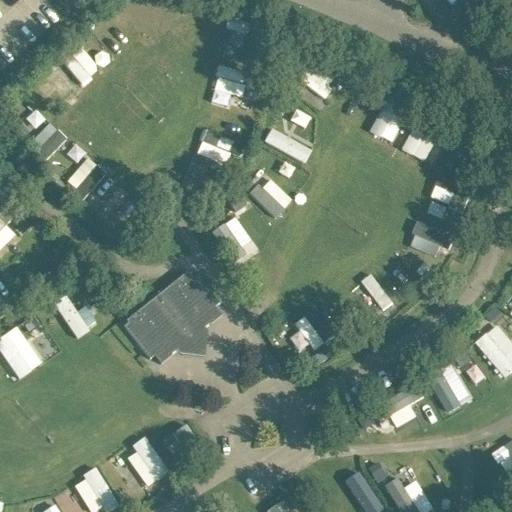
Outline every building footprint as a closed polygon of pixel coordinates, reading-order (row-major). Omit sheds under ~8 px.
[(158,29),(152,22),(163,13),(151,0),(122,0),(117,4),(147,39),(158,29)] [(108,64),(133,46),(111,15),(85,34),(108,64)] [(232,31),(223,57),(239,63),(252,25),(228,17),(224,28),(232,31)] [(104,70),(81,43),(60,61),(83,88),(104,70)] [(313,60),(297,80),(322,100),(338,79),(313,60)] [(243,99),(250,75),(219,66),(211,90),(243,99)] [(393,144),(410,107),(387,97),(370,134),(393,144)] [(226,140),(230,125),(217,122),(213,133),(203,131),(196,157),(233,167),(239,144),(226,140)] [(22,151),(40,167),(65,139),(47,123),(22,151)] [(415,126),(402,151),(424,163),(437,138),(415,126)] [(304,165),(311,151),(271,129),(263,143),(304,165)] [(64,184),(84,201),(105,174),(85,158),(64,184)] [(203,175),(206,163),(193,160),(190,172),(203,175)] [(430,200),(462,212),(472,186),(440,173),(430,200)] [(250,196),(275,220),(293,202),(268,178),(250,196)] [(92,220),(112,235),(138,201),(117,186),(92,220)] [(225,211),(215,220),(243,249),(253,240),(225,211)] [(0,250),(15,236),(0,219),(0,250)] [(408,248),(445,259),(452,234),(415,223),(408,248)] [(150,360),(154,357),(160,365),(171,356),(170,355),(176,351),(179,355),(204,359),(207,332),(204,329),(209,325),(210,325),(221,316),(215,308),(219,305),(193,273),(188,277),(186,274),(126,322),(129,325),(125,328),(150,360)] [(355,286),(373,318),(392,307),(373,275),(355,286)] [(64,295),(52,303),(74,339),(96,326),(85,306),(75,312),(64,295)] [(309,309),(292,325),(316,352),(334,335),(309,309)] [(20,332),(29,358),(50,350),(41,325),(20,332)] [(504,379),(511,372),(511,344),(496,326),(475,343),(504,379)] [(13,336),(0,342),(0,374),(25,362),(13,336)] [(145,437),(130,445),(135,454),(127,459),(144,488),(167,475),(145,437)] [(511,457),(499,464),(511,483),(511,442),(504,447),(511,457)] [(94,511),(102,509),(103,511),(108,511),(115,509),(97,467),(79,475),(82,481),(74,485),(86,511),(94,511)] [(356,487),(332,495),(337,511),(356,511),(363,510),(356,487)] [(0,511),(12,511),(14,506),(0,503),(0,511)]
